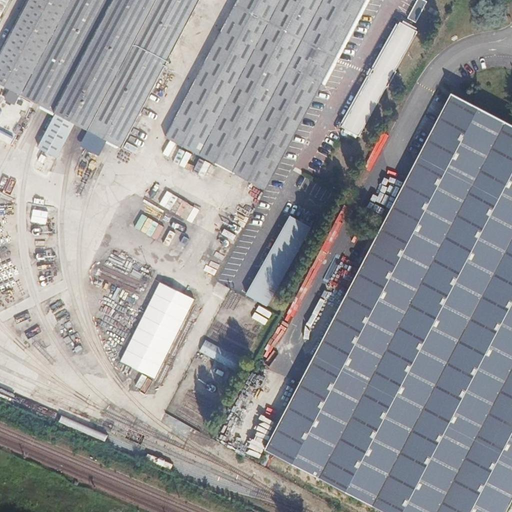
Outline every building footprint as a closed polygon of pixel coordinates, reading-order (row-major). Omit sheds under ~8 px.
[(198,0),(27,0),(6,41),(0,52),(0,89),(10,95),(54,118),(97,141),(119,152),(133,125),(161,72),(186,24),(198,0)] [(353,27),(366,0),(237,0),(229,17),(210,52),(189,92),(172,125),(163,142),(183,151),(223,172),(264,195),(281,162),(299,128),(317,95),(335,59),(353,27)] [(419,17),(425,5),(418,1),(412,13),(414,14),(419,17)] [(417,29),(398,19),(340,124),(358,135),(417,29)] [(511,125),(508,123),(451,93),(450,96),(435,124),(420,153),(404,183),(388,213),(371,245),(354,276),(336,311),(318,346),(298,383),(279,418),(270,436),(263,449),(269,452),(311,475),(367,505),(381,511),(504,511),(511,498),(511,125)] [(38,160),(35,169),(45,173),(49,164),(38,160)] [(186,219),(193,206),(177,198),(170,211),(186,219)] [(311,227),(290,216),(245,295),(267,307),(311,227)] [(193,299),(159,283),(120,362),(154,379),(193,299)]
